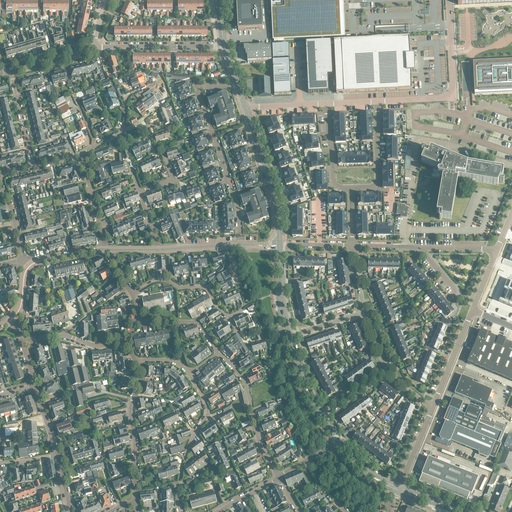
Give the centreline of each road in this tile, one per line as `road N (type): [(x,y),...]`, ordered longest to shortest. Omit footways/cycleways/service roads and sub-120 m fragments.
road 1 (unclassified): [(449,0),(454,97),(378,100)]
road 2 (residential): [(180,511),(176,489),(188,445),(208,415),(189,373)]
road 3 (residential): [(135,502),(135,360)]
road 4 (residential): [(277,476),(259,443),(248,389),(217,352)]
road 5 (residential): [(93,49),(224,45)]
road 6 (secondary): [(249,120),(278,204),(279,245)]
